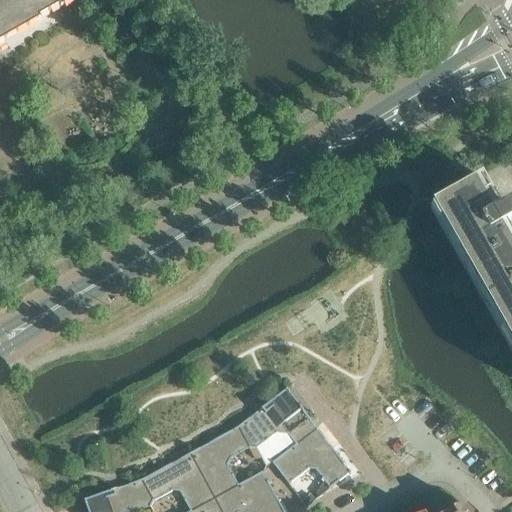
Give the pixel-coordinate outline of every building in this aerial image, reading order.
[(0,0),(0,225),(7,221),(0,208),(0,46),(6,43),(2,36),(52,7),(48,0),(0,0)] [(496,210),(478,179),(430,207),(511,351),(511,238),(504,225),(511,220),(511,209),(508,203),(496,210)] [(275,434),(287,436),(308,419),(283,387),(282,387),(285,391),(237,428),(249,449),(255,450),(275,434)] [(295,446),(316,430),(308,419),(287,436),(295,445),(295,446)] [(236,429),(189,454),(214,500),(238,486),(232,476),(227,466),(228,459),(247,449),(253,460),(260,459),(255,450),(249,449),(237,428),(236,429)] [(350,473),(316,430),(295,446),(295,445),(287,452),(272,464),(271,464),(272,465),(288,485),(308,470),(315,471),(324,483),(328,488),(326,490),(326,491),(350,473)] [(188,511),(191,511),(214,500),(189,454),(142,480),(141,481),(152,502),(150,508),(152,511),(158,511),(153,502),(172,492),(178,493),(184,503),(188,511)] [(282,511),(262,474),(262,473),(238,486),(214,500),(220,511),(282,511)] [(137,511),(150,508),(152,502),(141,481),(84,501),(82,497),(81,498),(86,511),(137,511)] [(326,490),(328,488),(324,483),(315,495),(318,498),(326,491),(326,490)] [(220,511),(214,500),(191,511),(220,511)]
